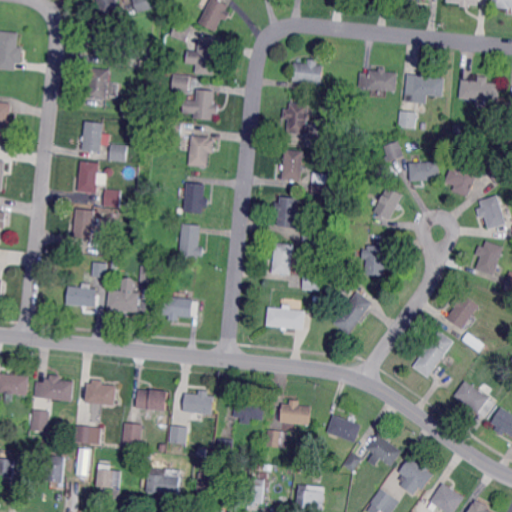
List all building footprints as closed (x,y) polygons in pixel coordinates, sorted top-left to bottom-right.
[(104,16),(98,0),(119,0),(123,9),(104,16)] [(133,0),(136,11),(152,8),(150,0),(133,0)] [(217,32),(200,23),(212,0),(219,0),(231,6),(217,32)] [(479,0),(479,6),(471,5),(471,8),(461,7),(461,4),(447,2),(447,0),(479,0)] [(188,41),(172,35),(180,18),(195,25),(188,41)] [(115,37),(123,37),(121,58),(95,56),(96,42),(92,42),(93,32),(97,33),(98,26),(116,28),(115,37)] [(22,63),(18,63),(17,71),(0,69),(0,50),(2,31),(20,33),(19,47),(24,47),(22,63)] [(222,60),(217,60),(216,75),(197,73),(198,63),(189,62),(190,50),(199,51),(200,42),(224,44),(222,60)] [(150,69),(128,67),(130,50),(144,52),(144,49),(152,50),(150,69)] [(319,65),(325,66),(323,84),(294,81),(296,63),(309,64),(309,59),(319,60),(319,65)] [(109,100),(90,98),(93,67),(112,69),(109,100)] [(388,71),(400,72),(398,91),(369,89),(369,86),(359,85),(361,71),(371,72),(371,69),(380,70),(381,67),(388,67),(388,71)] [(445,96),(429,94),(428,104),(407,102),(409,73),(447,77),(445,96)] [(190,93),(174,91),(175,74),(192,76),(190,93)] [(489,82),(501,83),(500,102),(461,97),(463,79),(479,81),(480,76),(490,77),(489,82)] [(216,103),(221,104),(220,114),(215,113),(215,120),(196,118),(196,113),(185,111),(186,98),(198,99),(199,88),(217,90),(216,103)] [(9,142),(0,141),(0,102),(13,104),(9,142)] [(307,134),(289,132),(290,119),(284,118),(285,108),(291,109),(291,102),(310,104),(307,134)] [(417,127),(400,126),(402,109),(419,111),(417,127)] [(182,138),(165,136),(167,119),(184,121),(182,138)] [(361,129),(355,128),(356,120),(363,121),(361,129)] [(462,132),(454,131),(455,122),(463,123),(462,132)] [(103,155),(84,153),(87,123),(106,125),(103,155)] [(331,149),(315,148),(317,133),(333,135),(331,149)] [(215,153),(210,153),(209,167),(191,165),(192,151),(186,150),(187,138),(193,139),(194,135),(217,137),(215,153)] [(391,161),(385,145),(400,140),(406,156),(391,161)] [(127,163),(111,162),(113,145),(129,147),(127,163)] [(302,180),(284,178),(287,149),(306,151),(302,180)] [(509,164),(511,161),(511,173),(498,184),(482,164),(498,151),(509,164)] [(470,197),(452,191),(454,185),(446,182),(456,157),(477,165),(474,173),(478,175),(472,191),(470,197)] [(5,190),(0,189),(0,158),(8,160),(5,190)] [(99,193),(80,191),(83,160),(102,162),(99,193)] [(412,181),(411,162),(441,161),(442,180),(412,181)] [(334,194),(327,193),(327,196),(312,195),(314,174),(329,175),(328,181),(335,182),(334,194)] [(211,207),(205,206),(204,213),(186,211),(189,182),(208,184),(207,196),(211,197),(211,207)] [(391,220),(378,213),(376,212),(379,206),(373,203),(379,193),(384,196),(389,186),(405,194),(391,220)] [(121,208),(105,206),(107,190),(123,192),(121,208)] [(508,223),(491,229),(487,217),(482,218),(478,208),(484,207),(482,201),(499,195),(508,223)] [(300,206),(305,207),(304,222),(298,222),(298,227),(279,225),(281,212),(276,212),(277,202),(281,202),(282,196),(301,197),(300,206)] [(7,227),(1,227),(0,241),(0,211),(8,212),(7,227)] [(94,242),(75,240),(78,211),(96,213),(94,242)] [(205,256),(200,256),(199,261),(181,260),(185,223),(203,225),(201,245),(206,245),(205,256)] [(322,242),(304,240),(306,223),(325,225),(322,242)] [(362,235),(350,234),(351,227),(363,228),(362,235)] [(117,253),(102,251),(103,238),(119,240),(117,253)] [(506,247),(496,275),(478,269),(482,256),(477,254),(481,245),(485,246),(488,240),(506,247)] [(291,275),(272,273),(275,243),(294,245),(291,275)] [(387,259),(392,260),(391,269),(387,269),(386,276),(367,274),(368,259),(364,259),(364,249),(369,249),(369,245),(388,246),(387,259)] [(108,277),(94,276),(96,261),(110,263),(108,277)] [(156,282),(141,281),(143,265),(158,266),(156,282)] [(348,293),(334,283),(344,270),(357,279),(348,293)] [(320,291),(304,289),(306,272),(322,274),(320,291)] [(135,294),(140,294),(139,314),(108,311),(110,291),(121,292),(122,280),(136,281),(135,294)] [(93,287),(100,288),(98,307),(69,304),(71,285),(83,287),(84,282),(93,283),(93,287)] [(352,334),(336,323),(344,311),(339,308),(344,301),(349,305),(359,291),(375,302),(352,334)] [(481,305),(464,329),(449,318),(456,307),(452,304),(458,296),(463,299),(466,294),(481,305)] [(198,316),(193,316),(193,317),(180,316),(179,321),(170,320),(170,316),(164,315),(165,296),(195,299),(195,301),(199,302),(198,316)] [(293,309),(308,310),(306,329),(269,325),(271,306),(285,308),(285,304),(293,304),(293,309)] [(430,377),(415,366),(441,330),(456,341),(430,377)] [(29,396),(15,395),(14,401),(7,400),(7,394),(0,393),(0,383),(1,374),(31,377),(29,396)] [(61,380),(75,381),(73,401),(36,397),(37,381),(46,382),(46,378),(51,378),(51,375),(61,376),(61,380)] [(104,385),(118,386),(116,406),(86,403),(88,383),(93,384),(94,380),(104,381),(104,385)] [(486,417),(480,412),(479,414),(472,408),(470,410),(466,406),(467,404),(455,395),(467,381),(491,399),(490,400),(496,404),(486,417)] [(152,391),(152,390),(170,392),(168,411),(138,408),(140,389),(152,391)] [(210,396),(216,396),(214,414),(185,412),(187,393),(200,394),(200,390),(210,391),(210,396)] [(234,416),(240,416),(240,422),(251,422),(251,418),(263,418),(264,399),(235,398),(234,416)] [(300,406),(312,407),(310,425),(282,423),(284,404),(291,404),(291,400),(301,401),(300,406)] [(511,434),(507,431),(504,435),(496,430),(499,426),(493,422),(503,406),(511,411),(511,434)] [(50,432),(32,430),(34,410),(51,411),(50,432)] [(357,442),(329,432),(336,414),(364,424),(357,442)] [(144,442),(126,441),(128,422),(146,423),(144,442)] [(103,441),(79,439),(80,424),(104,426),(103,441)] [(189,444),(172,442),(173,425),(190,427),(189,444)] [(289,448),(268,445),(270,429),(291,431),(289,448)] [(395,464),(384,456),(379,464),(372,459),(377,451),(372,448),(381,433),(405,450),(395,464)] [(234,454),(218,452),(220,437),(236,439),(234,454)] [(355,471),(346,465),(356,452),(365,458),(355,471)] [(65,482),(48,481),(51,454),(67,456),(65,482)] [(28,470),(18,469),(20,455),(29,456),(28,470)] [(422,465),(425,460),(434,466),(430,470),(436,474),(425,490),(421,487),(415,495),(402,485),(405,482),(401,480),(405,474),(401,472),(412,457),(422,465)] [(15,477),(0,475),(0,458),(17,459),(15,477)] [(180,494),(149,491),(151,466),(182,469),(180,494)] [(121,492),(114,492),(114,487),(98,486),(100,468),(123,471),(121,492)] [(225,499),(199,496),(201,472),(227,475),(225,499)] [(264,503),(248,501),(251,477),(267,479),(264,503)] [(325,510),(320,509),(319,511),(314,511),(314,509),(298,507),(301,484),(326,486),(325,492),(327,492),(325,510)] [(448,489),(449,487),(455,490),(453,493),(463,499),(454,511),(447,511),(439,507),(437,511),(432,508),(434,504),(432,503),(443,486),(448,489)] [(392,511),(384,511),(380,509),(377,511),(373,511),(370,509),(373,504),(371,503),(382,488),(400,502),(392,511)] [(421,498),(417,494),(422,489),(426,492),(421,498)] [(469,511),(476,498),(491,506),(489,509),(495,511),(469,511)] [(345,511),(341,511),(338,511),(339,503),(347,505),(345,511)]
